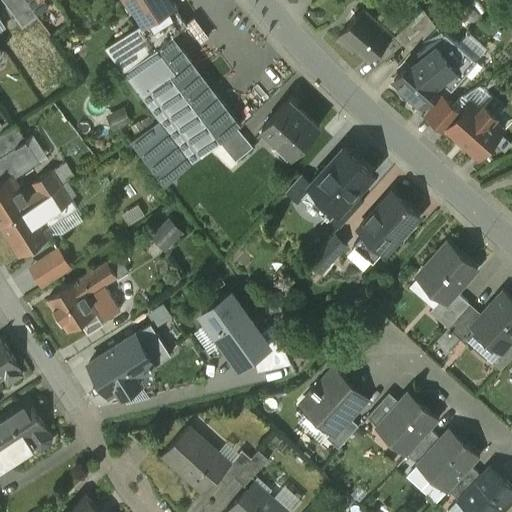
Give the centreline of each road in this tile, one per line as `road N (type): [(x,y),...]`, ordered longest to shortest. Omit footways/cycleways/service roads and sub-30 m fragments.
road 1 (residential): [(265,0),(341,86),(511,239)]
road 2 (residential): [(152,511),(0,291)]
road 3 (residential): [(511,442),(394,336)]
